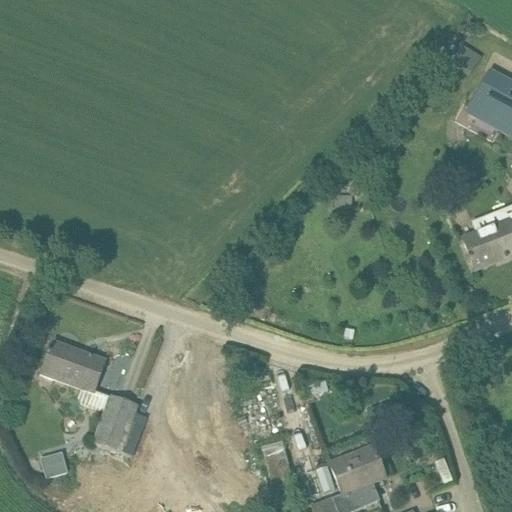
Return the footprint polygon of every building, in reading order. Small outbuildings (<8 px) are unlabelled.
[(476,235),(462,241),(467,253),(469,257),(467,258),(469,263),(471,262),(473,269),(503,257),(504,261),(511,257),(511,235),(508,225),(511,223),(511,207),(471,223),(476,235)] [(48,357),(40,378),(81,393),(78,400),(81,405),(104,413),(109,397),(94,392),(105,363),(89,357),(88,360),(53,347),(54,344),(53,344),(50,353),(48,352),(46,356),(48,357)] [(110,397),(92,445),(121,455),(138,408),(110,397)] [(244,419),(237,422),(240,428),(247,425),(244,419)] [(329,465),(342,497),(384,480),(373,451),(348,461),(347,458),(329,465)] [(65,454),(41,457),(44,479),(68,475),(65,454)] [(453,482),(444,460),(435,464),(444,486),(453,482)] [(301,511),(289,480),(275,485),(286,511),(301,511)] [(312,511),(336,511),(331,499),(310,508),(312,511)]
